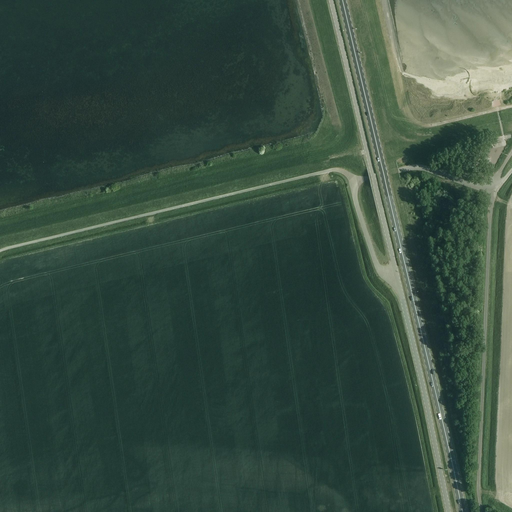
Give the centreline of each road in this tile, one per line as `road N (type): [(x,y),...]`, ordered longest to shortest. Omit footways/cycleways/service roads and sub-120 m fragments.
road 1 (unclassified): [(0,250),(317,173),(341,171),(352,182)]
road 2 (primary): [(462,511),(379,159)]
road 3 (unclassified): [(481,511),(491,192)]
road 4 (unclassified): [(397,276),(330,0)]
road 5 (unclassified): [(448,511),(397,276)]
road 6 (primary): [(341,0),(379,159)]
